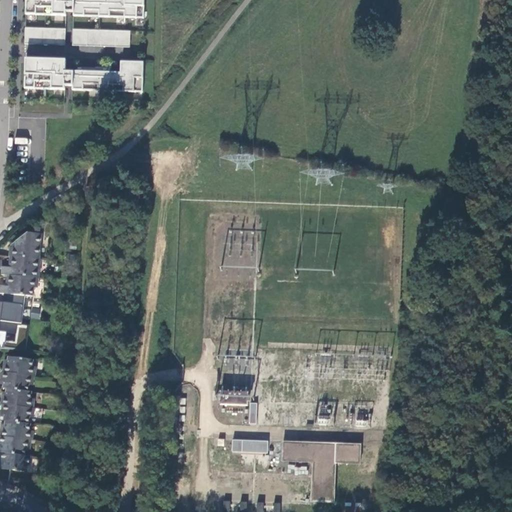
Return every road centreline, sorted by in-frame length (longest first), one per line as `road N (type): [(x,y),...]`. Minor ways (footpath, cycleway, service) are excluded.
road 1 (unclassified): [(248,0),(130,145),(0,232)]
road 2 (residential): [(0,154),(7,0)]
